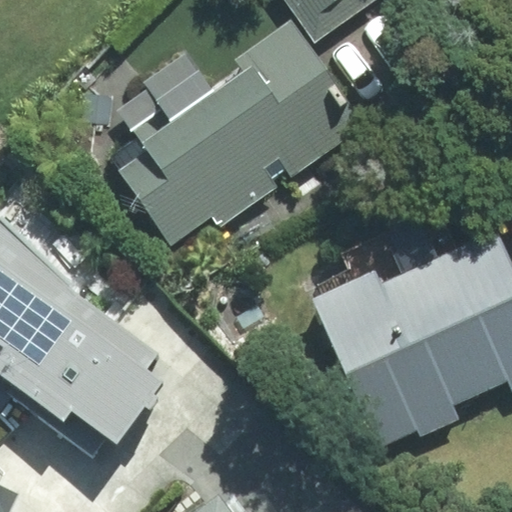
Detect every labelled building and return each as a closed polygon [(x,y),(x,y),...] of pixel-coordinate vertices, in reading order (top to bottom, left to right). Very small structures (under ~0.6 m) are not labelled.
[(379,0),(279,0),(310,45),(381,2),(379,0)] [(290,29),(102,160),(167,260),(363,136),(290,29)] [(511,276),(490,221),(306,296),(373,452),(511,391),(511,276)] [(188,371),(0,233),(0,416),(103,487),(188,371)] [(222,511),(213,501),(198,511),(222,511)]
